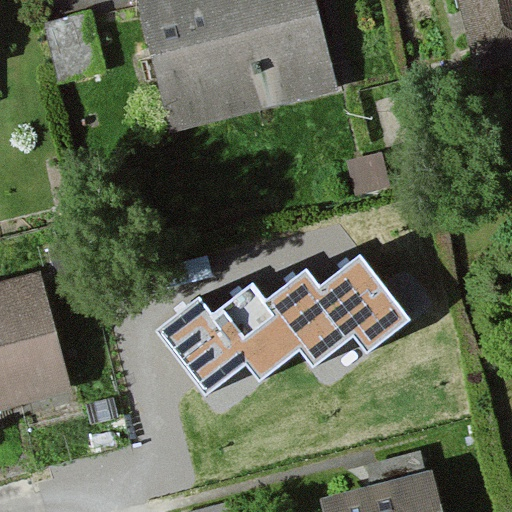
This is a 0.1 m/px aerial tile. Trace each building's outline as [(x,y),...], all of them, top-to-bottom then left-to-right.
[(307,0),(166,0),(133,8),(166,139),(332,97),(307,0)] [(511,0),(457,0),(478,81),(511,72),(511,0)] [(77,14),(54,17),(60,61),(83,58),(77,14)] [(406,318),(357,259),(322,287),(305,266),(267,296),(253,279),(212,312),(199,296),(155,331),(205,393),(245,361),(260,380),(299,349),(314,367),(353,335),(366,350),(406,318)] [(31,285),(0,293),(0,411),(60,396),(31,285)] [(435,511),(426,475),(320,503),(322,511),(435,511)] [(232,511),(230,498),(181,508),(181,511),(232,511)]
